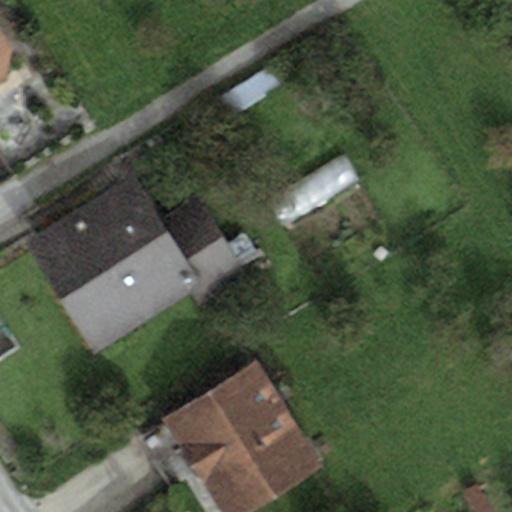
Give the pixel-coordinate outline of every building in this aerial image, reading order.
[(0,27),(0,82),(7,78),(13,48),(0,27)] [(35,79),(0,100),(0,151),(14,173),(72,138),(35,79)] [(134,175),(27,243),(95,351),(189,292),(199,309),(247,279),(193,194),(159,215),(134,175)] [(19,349),(0,362),(0,409),(17,435),(58,407),(19,349)] [(255,362),(136,436),(168,488),(198,470),(224,511),(246,511),(320,467),(255,362)]
